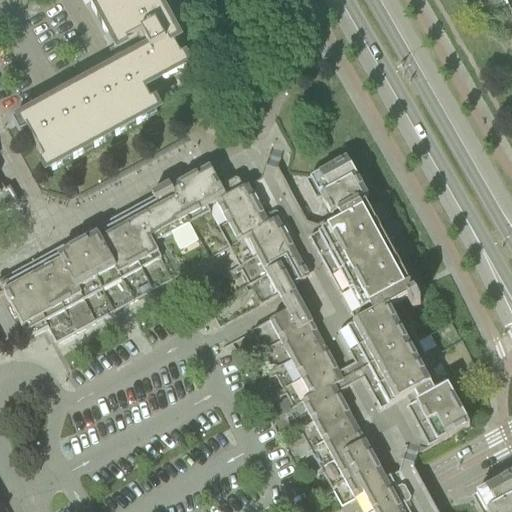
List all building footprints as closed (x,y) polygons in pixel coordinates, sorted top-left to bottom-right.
[(85,0),(114,52),(119,50),(128,66),(22,124),(19,119),(12,123),(19,136),(26,132),(47,170),(154,112),(142,89),(184,67),(172,44),(174,42),(151,0),(85,0)] [(487,0),(492,9),(504,2),(503,0),(487,0)] [(363,203),(367,201),(345,161),(305,183),(268,164),(218,192),(209,170),(170,191),(168,188),(151,197),(156,206),(97,238),(96,238),(11,284),(11,283),(0,289),(0,290),(3,297),(28,341),(46,331),(55,347),(229,253),(259,308),(277,299),(286,316),(251,335),(286,400),(343,504),(350,506),(354,504),(358,511),(511,511),(511,477),(471,499),(477,511),(405,511),(404,510),(409,507),(410,504),(404,493),(401,492),(396,494),(389,482),(385,484),(381,477),(469,429),(441,379),(437,381),(397,307),(406,302),(411,311),(419,307),(363,203)] [(268,387),(257,393),(262,401),(272,395),(268,387)] [(282,416),(291,412),(286,400),(277,405),(282,416)]
